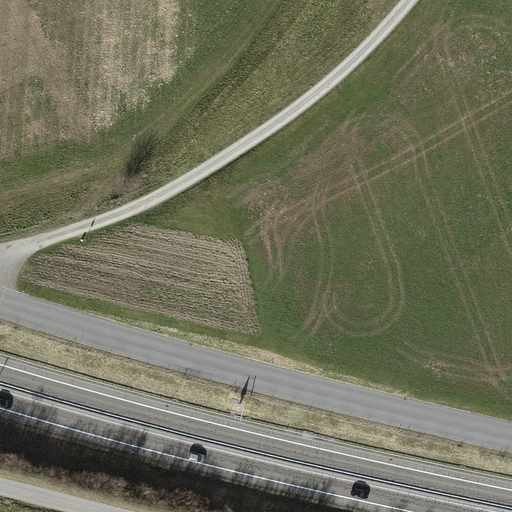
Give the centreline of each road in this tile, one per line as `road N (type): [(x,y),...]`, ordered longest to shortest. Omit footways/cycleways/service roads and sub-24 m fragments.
road 1 (unclassified): [(0,302),(511,440)]
road 2 (trunk): [(511,499),(0,375)]
road 3 (track): [(0,259),(183,185),(320,93),(411,0)]
road 4 (trunk): [(0,400),(453,511)]
